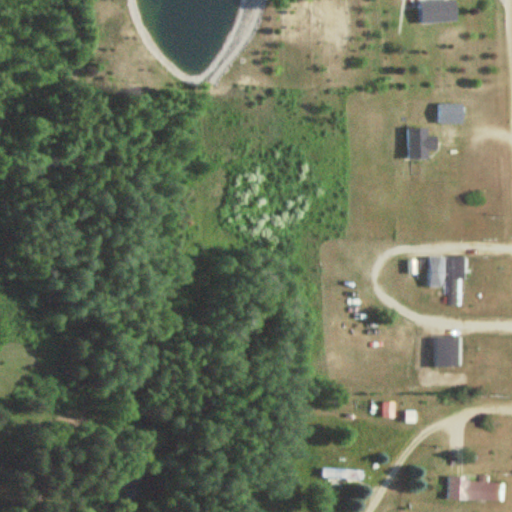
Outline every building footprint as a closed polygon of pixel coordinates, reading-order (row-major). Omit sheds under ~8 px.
[(453,22),(452,0),(417,0),(418,23),(453,22)] [(436,123),(460,123),(460,104),(436,104),(436,123)] [(405,159),(425,159),(425,150),(433,150),(433,136),(425,136),(425,128),(405,128),(405,159)] [(444,256),(425,256),(425,287),(444,287),(444,256)] [(461,258),(450,258),(450,306),(461,306),(461,258)] [(391,402),(380,402),(380,415),(391,415),(391,402)] [(343,488),(344,480),(359,480),(360,470),(320,468),(319,487),(343,488)] [(504,503),(504,484),(490,484),(490,478),(481,478),(481,482),(465,482),(465,477),(445,476),(444,500),(504,503)]
